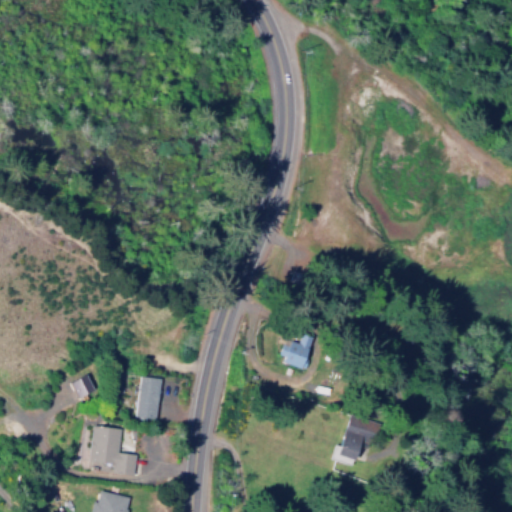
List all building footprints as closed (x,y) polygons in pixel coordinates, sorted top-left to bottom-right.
[(296,341),(285,339),(282,350),(280,349),(277,362),(302,367),(309,337),(297,334),(296,341)] [(73,399),(90,391),(82,373),(65,381),(73,399)] [(133,415),(155,416),(157,376),(135,375),(133,415)] [(376,422),(346,415),(338,451),(330,449),(328,458),(354,464),(360,440),(371,442),(376,422)] [(117,427),(88,424),(85,460),(108,462),(108,472),(131,473),(132,452),(115,451),(117,427)] [(121,511),(125,495),(94,488),(88,511),(121,511)]
